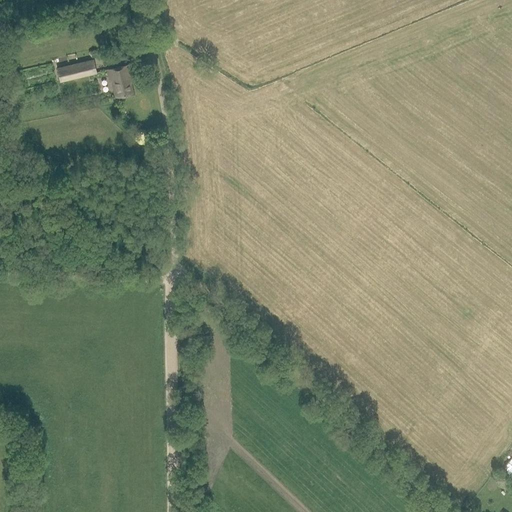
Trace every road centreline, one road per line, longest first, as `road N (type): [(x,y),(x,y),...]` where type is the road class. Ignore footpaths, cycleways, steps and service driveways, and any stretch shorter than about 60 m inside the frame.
road 1 (unclassified): [(446,511),(179,263)]
road 2 (unclassified): [(179,263),(165,113),(140,0)]
road 3 (track): [(171,275),(174,511)]
road 4 (unclassified): [(165,279),(0,276)]
